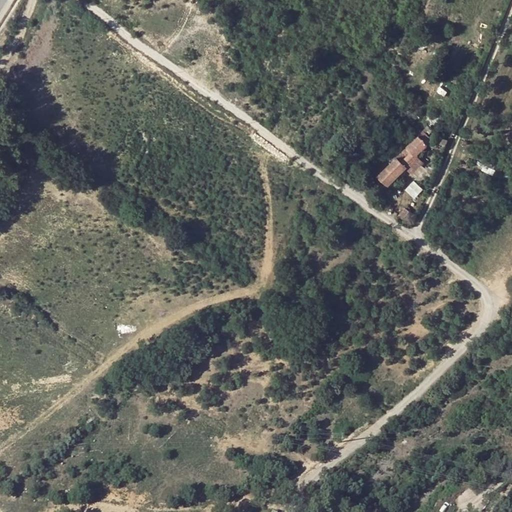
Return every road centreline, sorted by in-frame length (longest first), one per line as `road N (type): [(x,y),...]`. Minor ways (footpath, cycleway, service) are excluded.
road 1 (unclassified): [(83,0),(414,238)]
road 2 (unclassified): [(414,238),(478,285),(489,305),(486,319),(429,381),(303,484),(288,511)]
road 3 (unknown): [(274,139),(262,172),(264,243),(255,283),(158,316),(90,377)]
road 4 (residential): [(414,238),(511,15)]
